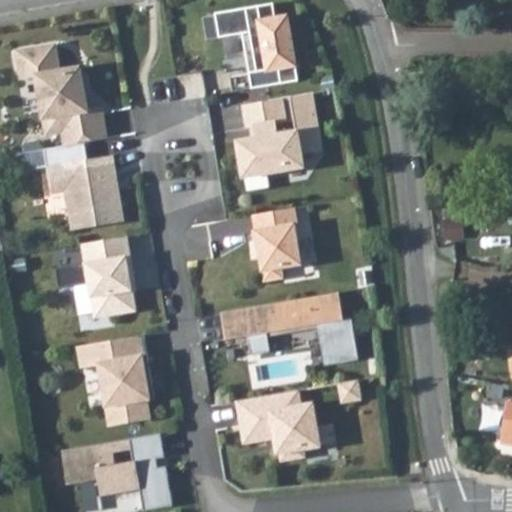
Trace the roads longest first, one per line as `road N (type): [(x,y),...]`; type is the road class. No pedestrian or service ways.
road 1 (residential): [(385,44),(433,435),(453,500)]
road 2 (residential): [(171,121),(166,238),(209,491),(232,511)]
road 3 (residential): [(280,511),(453,500)]
road 4 (residential): [(385,44),(511,49)]
